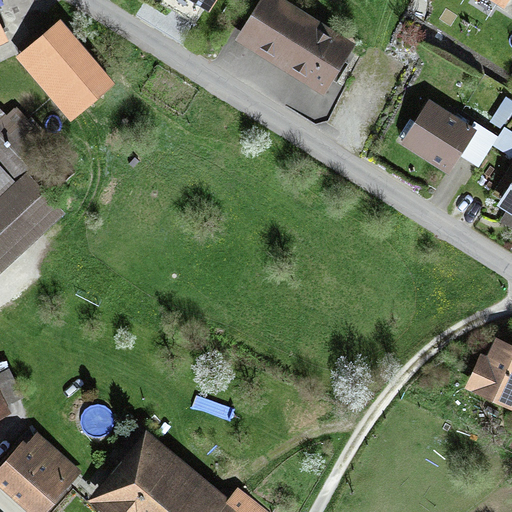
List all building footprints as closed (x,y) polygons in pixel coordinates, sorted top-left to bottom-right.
[(183,0),(205,14),(214,0),(183,0)] [(352,48),(273,0),(263,0),(235,45),(321,98),(352,48)] [(41,37),(0,65),(0,95),(18,120),(73,82),(41,37)] [(511,112),(511,104),(505,101),(491,126),(501,132),(511,112)] [(474,133),(430,104),(402,146),(446,176),(474,133)] [(0,167),(15,183),(44,156),(10,119),(4,125),(0,120),(0,167)] [(511,137),(505,134),(495,151),(511,160),(511,137)] [(0,203),(13,193),(0,178),(0,203)] [(13,193),(0,203),(0,270),(59,220),(26,181),(13,193)] [(511,187),(498,210),(511,217),(511,187)] [(511,350),(496,343),(487,364),(480,361),(466,394),(511,413),(511,350)] [(0,401),(19,393),(10,372),(0,376),(0,401)] [(34,439),(0,479),(37,511),(71,470),(34,439)] [(149,445),(104,502),(116,511),(262,511),(239,493),(227,508),(149,445)]
